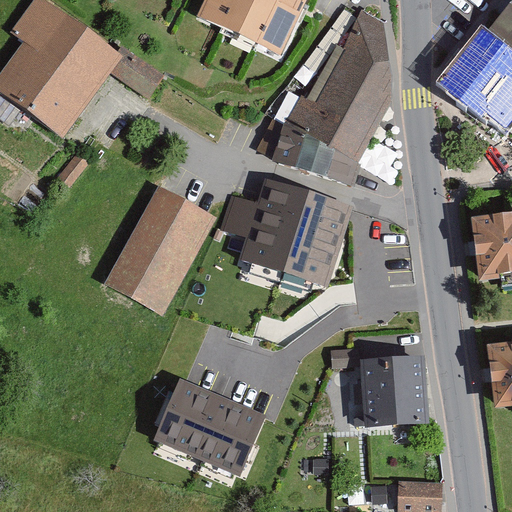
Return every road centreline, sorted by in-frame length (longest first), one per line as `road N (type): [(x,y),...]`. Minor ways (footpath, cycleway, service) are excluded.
road 1 (secondary): [(416,0),(418,127),(473,511)]
road 2 (unknown): [(409,198),(331,201),(269,188),(158,126)]
